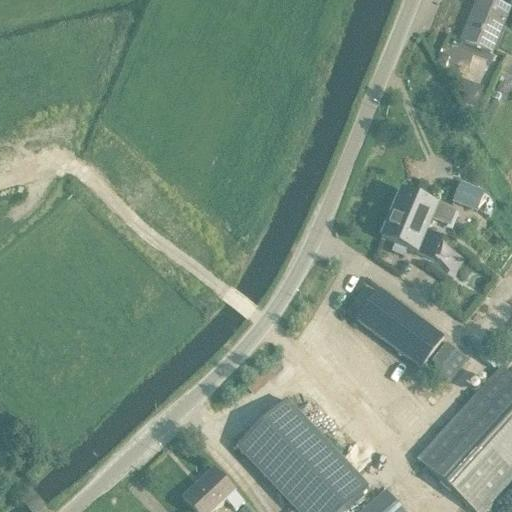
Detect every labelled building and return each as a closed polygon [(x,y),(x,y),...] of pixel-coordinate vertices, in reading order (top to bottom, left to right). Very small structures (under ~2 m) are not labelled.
[(481,0),(478,0),(461,42),(491,55),(509,11),(481,0)] [(440,55),(436,64),(445,68),(449,59),(440,55)] [(494,95),(492,100),(498,103),(500,98),(494,95)] [(468,96),(465,104),(477,109),(480,101),(468,96)] [(452,204),(476,214),(484,195),(460,185),(452,204)] [(401,194),(391,217),(443,239),(443,238),(429,232),(433,222),(447,228),(446,230),(451,232),(457,216),(438,208),(437,209),(401,194)] [(443,239),(391,217),(381,241),(433,263),(443,239)] [(380,293),(357,324),(421,371),(443,340),(380,293)] [(457,353),(439,375),(450,383),(468,361),(457,353)] [(511,379),(501,369),(417,462),(471,511),(486,511),(511,484),(511,379)] [(344,511),(369,490),(286,402),(237,449),(296,511),(344,511)] [(46,448),(39,454),(43,460),(51,454),(46,448)] [(235,495),(236,494),(214,471),(183,500),(194,511),(216,511),(226,503),(234,511),(236,511),(245,505),(235,495)] [(403,511),(386,492),(362,511),(403,511)]
